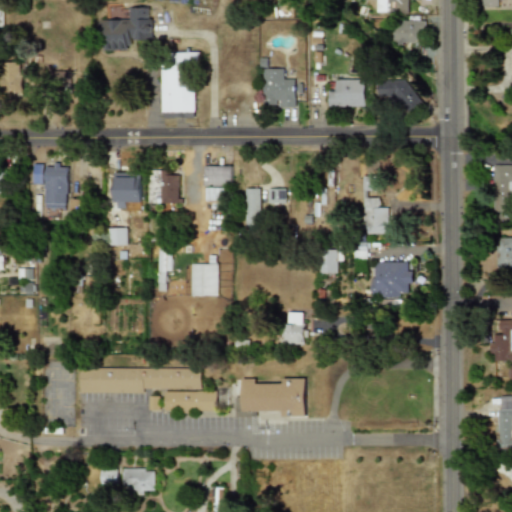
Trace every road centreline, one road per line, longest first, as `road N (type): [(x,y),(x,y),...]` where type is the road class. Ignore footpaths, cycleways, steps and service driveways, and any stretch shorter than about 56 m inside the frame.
road 1 (tertiary): [(447,511),(443,0)]
road 2 (residential): [(0,137),(443,135)]
road 3 (residential): [(30,440),(447,439)]
